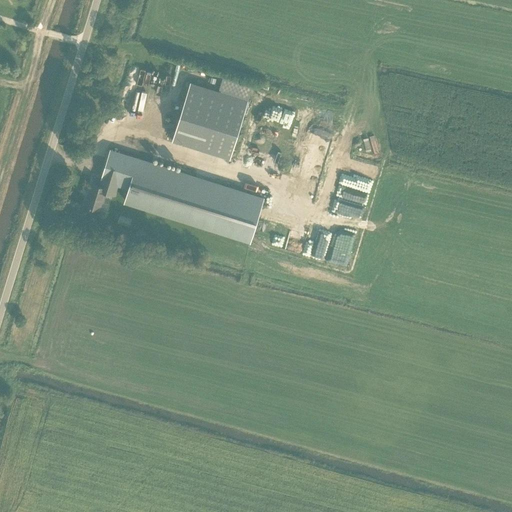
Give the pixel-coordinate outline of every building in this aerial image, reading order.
[(248,100),(191,82),(172,140),(230,158),(248,100)] [(323,111),(326,101),(306,97),(304,109),(316,112),(316,109),(323,111)] [(268,113),(258,153),(266,155),(267,151),(275,153),(284,117),(268,113)] [(97,118),(94,127),(101,129),(104,121),(97,118)] [(323,166),(332,129),(325,128),(316,164),(323,166)] [(302,164),(308,139),(297,137),(294,149),(283,146),(280,156),(288,158),(287,161),(302,164)] [(264,195),(109,147),(98,183),(91,181),(83,205),(100,210),(105,193),(114,196),(118,183),(127,186),(123,198),(250,238),(264,195)] [(256,165),(248,159),(243,165),(250,171),(256,165)] [(289,226),(284,246),(300,250),(305,230),(289,226)]
